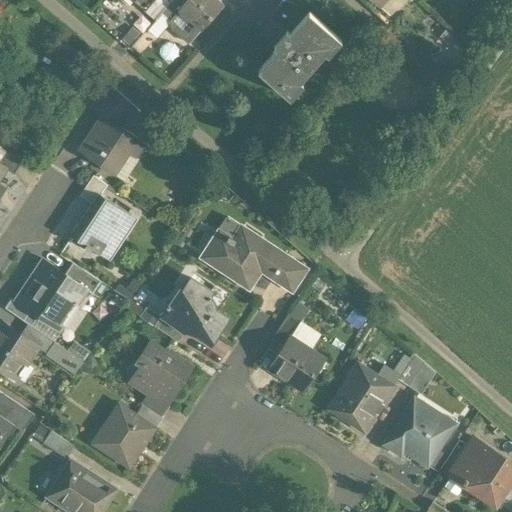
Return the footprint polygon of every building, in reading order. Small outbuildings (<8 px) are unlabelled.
[(127,0),(144,14),(156,0),(127,0)] [(184,0),(172,0),(153,22),(164,31),(167,27),(170,24),(168,22),(186,2),(184,0)] [(187,0),(186,2),(168,22),(170,24),(167,27),(187,45),(221,6),(213,0),(187,0)] [(368,0),(388,18),(393,12),(399,10),(403,6),(406,1),(406,0),(368,0)] [(286,33),(273,48),(276,51),(258,73),(289,100),(302,85),(299,83),(324,53),(327,56),(340,42),(309,14),(289,36),(286,33)] [(120,96),(106,84),(92,104),(107,114),(113,106),(114,106),(120,96)] [(135,110),(120,96),(114,106),(127,115),(135,110)] [(107,114),(87,144),(84,142),(77,152),(109,173),(123,151),(132,157),(142,143),(119,128),(127,115),(114,106),(113,106),(107,114)] [(0,166),(13,175),(23,161),(0,145),(0,166)] [(106,186),(92,177),(79,196),(92,205),(99,195),(100,196),(106,186)] [(100,196),(99,195),(92,205),(71,237),(84,245),(82,247),(89,251),(90,250),(102,258),(130,216),(100,196)] [(285,259),(242,230),(233,245),(218,235),(203,259),(248,289),(260,271),(272,280),(285,259)] [(304,271),(285,259),(272,280),(290,292),(304,271)] [(65,276),(41,260),(40,261),(41,262),(32,276),(31,275),(30,276),(32,278),(25,289),(23,287),(22,288),(23,289),(15,301),(14,301),(12,302),(28,313),(59,334),(60,332),(56,330),(83,290),(84,289),(65,276)] [(100,283),(73,265),(65,276),(84,289),(83,290),(92,295),(100,283)] [(211,293),(190,279),(179,296),(186,307),(174,314),(173,315),(183,332),(184,333),(188,330),(210,345),(226,320),(213,311),(214,307),(212,304),(210,302),(207,300),(211,293)] [(12,302),(9,300),(3,309),(22,322),(28,313),(12,302)] [(172,310),(158,319),(153,327),(177,342),(183,332),(173,315),(174,314),(172,310)] [(288,316),(272,340),(284,348),(290,340),(289,339),(299,323),(288,316)] [(19,336),(0,323),(0,368),(15,378),(36,347),(19,336)] [(52,342),(27,325),(19,336),(36,347),(45,353),(52,342)] [(322,360),(290,340),(284,348),(271,369),(303,390),(322,360)] [(165,353),(149,343),(137,362),(141,365),(130,382),(148,394),(163,405),(178,383),(180,384),(189,369),(175,360),(177,358),(166,351),(165,353)] [(410,356),(395,381),(407,388),(423,363),(410,356)] [(434,373),(423,363),(407,388),(420,396),(434,373)] [(393,388),(356,364),(327,408),(364,432),(393,388)] [(163,405),(148,394),(140,405),(161,418),(168,408),(163,405)] [(33,416),(3,396),(0,399),(0,411),(12,419),(25,428),(33,416)] [(430,410),(414,399),(383,446),(400,457),(404,451),(410,455),(410,457),(427,467),(450,430),(427,415),(430,410)] [(134,415),(117,403),(90,444),(128,469),(154,428),(134,415)] [(161,418),(140,405),(134,415),(154,428),(161,418)] [(0,437),(12,419),(0,411),(0,437)] [(72,446),(49,431),(41,443),(63,458),(72,446)] [(511,463),(473,439),(449,476),(451,477),(462,484),(462,485),(464,486),(467,482),(493,499),(504,482),(508,483),(510,483),(511,482),(511,463)] [(99,511),(115,489),(70,460),(46,497),(68,511),(99,511)] [(446,511),(431,502),(424,511),(446,511)]
